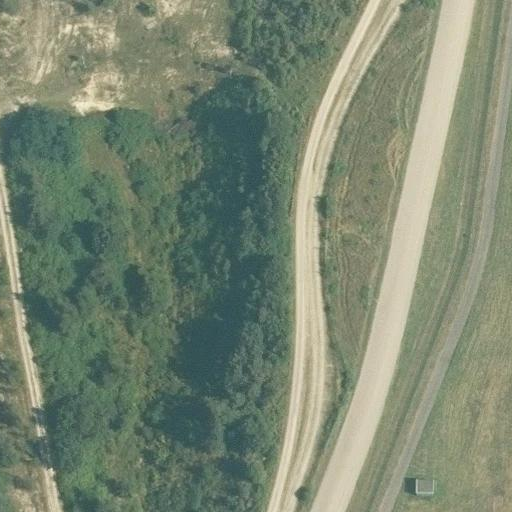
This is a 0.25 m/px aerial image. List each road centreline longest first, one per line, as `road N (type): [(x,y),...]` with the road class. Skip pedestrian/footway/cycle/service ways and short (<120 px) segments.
road 1 (unclassified): [(339,511),(386,380),(465,0)]
road 2 (track): [(59,511),(0,169)]
